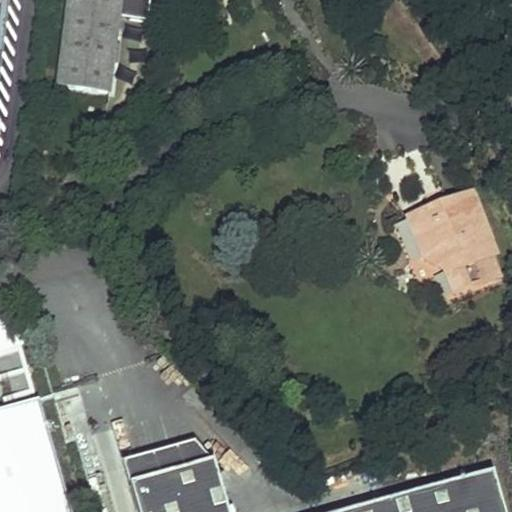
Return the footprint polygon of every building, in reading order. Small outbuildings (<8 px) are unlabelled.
[(72,0),(61,93),(111,100),(114,71),(117,53),(121,22),(123,3),(123,0),(72,0)] [(123,3),(121,22),(128,24),(131,4),(123,3)] [(117,53),(114,71),(122,71),(125,53),(117,53)] [(471,199),(408,222),(422,263),(445,254),(453,273),(444,277),(453,298),(486,286),(478,266),(494,260),(471,199)] [(445,254),(422,263),(444,277),(453,273),(445,254)] [(494,260),(478,266),(486,286),(502,281),(494,260)] [(73,511),(40,404),(0,416),(0,511),(73,511)] [(198,444),(127,464),(134,488),(215,465),(198,444)] [(228,511),(215,465),(134,488),(140,511),(507,511),(496,473),(360,511),(228,511)]
